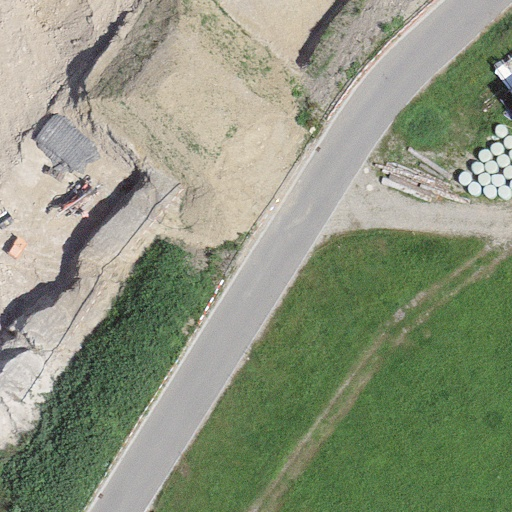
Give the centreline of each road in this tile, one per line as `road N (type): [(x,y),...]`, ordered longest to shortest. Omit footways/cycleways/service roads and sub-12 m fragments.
road 1 (residential): [(118,511),(365,119),(479,0)]
road 2 (track): [(511,248),(445,291),(374,365),(272,511)]
